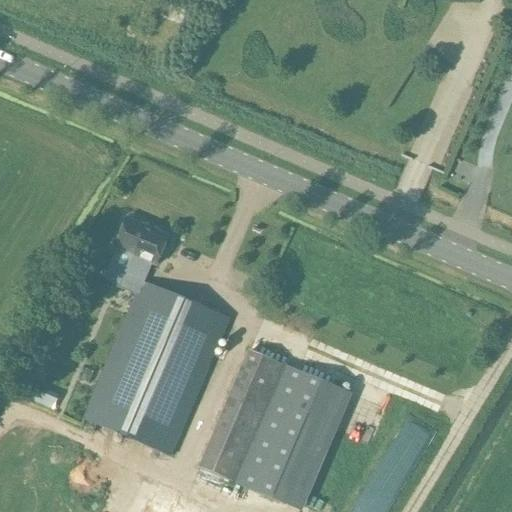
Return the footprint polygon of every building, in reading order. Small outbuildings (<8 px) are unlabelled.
[(138,297),(130,315),(85,421),(170,458),(229,321),(144,284),(152,265),(157,267),(169,238),(128,221),(116,250),(117,250),(133,257),(125,276),(124,276),(119,287),(119,289),(138,297)] [(133,257),(117,250),(104,281),(119,287),(124,276),(125,276),(133,257)] [(255,278),(249,292),(262,298),(268,284),(255,278)] [(249,352),(241,370),(198,471),(235,486),(236,485),(286,367),(249,352)] [(286,367),(236,485),(300,511),(303,511),(353,396),(299,373),(286,367)] [(85,369),(81,381),(89,384),(94,373),(85,369)] [(23,380),(16,395),(54,412),(60,397),(60,396),(23,380)]
